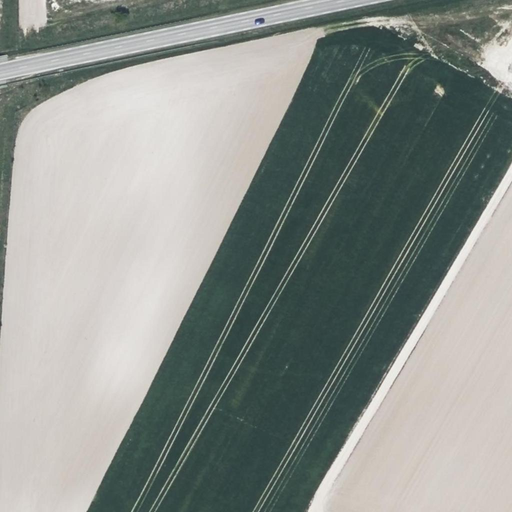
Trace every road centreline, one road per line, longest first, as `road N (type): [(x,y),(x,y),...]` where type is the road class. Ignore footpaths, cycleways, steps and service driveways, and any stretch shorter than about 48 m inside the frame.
road 1 (unclassified): [(313,511),(511,170)]
road 2 (primary): [(0,72),(350,0)]
